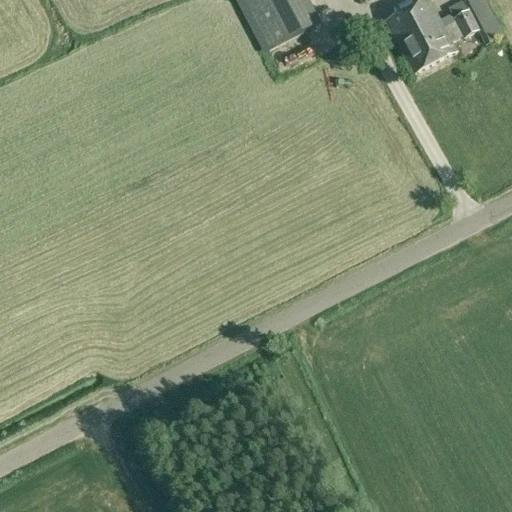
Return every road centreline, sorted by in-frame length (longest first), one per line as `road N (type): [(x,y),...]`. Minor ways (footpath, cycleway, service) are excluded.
road 1 (unclassified): [(0,469),(511,205)]
road 2 (track): [(380,511),(281,324)]
